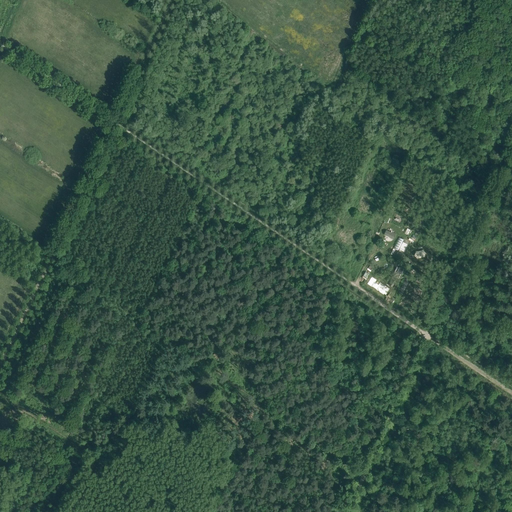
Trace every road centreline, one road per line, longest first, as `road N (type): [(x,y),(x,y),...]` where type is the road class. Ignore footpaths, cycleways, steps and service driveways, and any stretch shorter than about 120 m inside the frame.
road 1 (unclassified): [(349,511),(426,335),(114,122)]
road 2 (track): [(171,0),(0,363)]
road 3 (track): [(327,449),(47,260)]
road 4 (track): [(0,397),(175,511)]
road 5 (track): [(511,392),(426,335),(464,252)]
